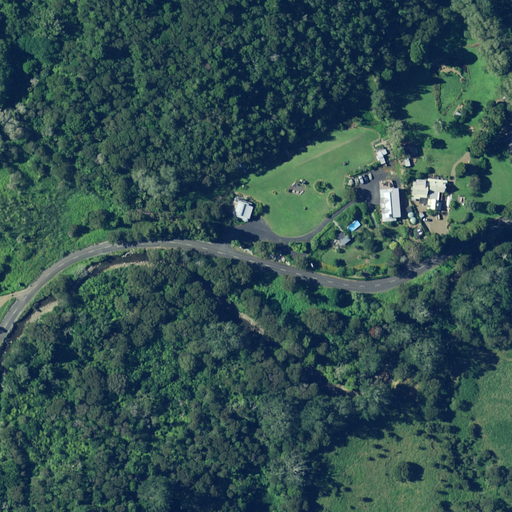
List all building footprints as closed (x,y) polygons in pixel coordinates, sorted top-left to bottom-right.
[(464,110),(459,107),(454,116),(460,119),(464,110)] [(404,146),(401,140),(398,141),(404,157),(413,154),(410,144),(404,146)] [(376,152),(377,155),(375,156),(377,161),(379,161),(379,164),(384,162),(382,156),(391,153),(389,148),(376,152)] [(430,176),(430,179),(428,179),(427,181),(413,180),(412,194),(416,194),(416,199),(420,199),(419,204),(427,204),(427,209),(440,210),(441,203),(438,203),(438,199),(442,199),(442,193),(445,193),(446,180),(435,180),(435,177),(430,176)] [(398,189),(380,190),(380,193),(380,198),(380,203),(381,208),(381,214),(381,222),(395,222),(395,218),(399,218),(398,189)] [(237,203),(233,216),(247,220),(247,218),(249,219),(250,215),(253,206),(247,204),(248,199),(236,196),(234,202),(237,203)] [(348,241),(342,234),(331,243),(336,250),(348,241)]
